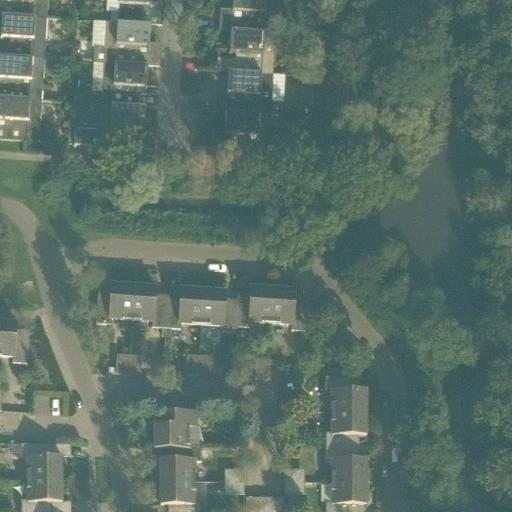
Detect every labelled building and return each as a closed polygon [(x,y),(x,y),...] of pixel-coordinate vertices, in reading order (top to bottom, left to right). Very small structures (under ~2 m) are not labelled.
[(46,21),(47,0),(2,0),(2,7),(11,7),(11,18),(1,17),(1,18),(46,21)] [(110,13),(109,25),(116,26),(140,27),(141,26),(142,7),(150,8),(150,9),(151,9),(151,8),(151,0),(117,0),(117,14),(110,13)] [(275,36),(277,0),(232,0),(231,20),(219,19),(218,32),(230,33),(275,36)] [(0,59),(44,62),(46,23),(46,21),(1,18),(0,39),(0,40),(9,41),(9,47),(0,46),(0,59)] [(94,50),(93,65),(102,66),(147,69),(147,68),(158,69),(158,70),(159,70),(160,56),(148,56),(149,41),(150,28),(150,27),(141,26),(140,27),(116,26),(109,25),(106,25),(104,51),(94,50)] [(272,77),(275,36),(230,33),(229,56),(238,57),(238,61),(217,60),(216,73),(228,74),(272,77)] [(0,100),(41,103),(44,62),(0,59),(0,82),(7,83),(6,89),(0,88),(0,100)] [(101,93),(100,107),(145,110),(146,92),(147,69),(102,66),(101,93)] [(214,101),(213,114),(225,115),(270,118),(279,119),(280,107),(280,105),(271,104),(272,77),(228,74),(226,97),(235,97),(235,102),(214,101)] [(71,92),(70,104),(79,105),(80,92),(71,92)] [(0,130),(4,130),(3,141),(3,142),(25,143),(38,144),(40,124),(41,103),(0,100),(0,130)] [(74,131),(74,147),(77,147),(84,147),(89,148),(97,148),(98,148),(127,150),(133,150),(134,134),(134,130),(142,131),(142,133),(143,133),(145,110),(100,107),(99,128),(98,132),(78,131),(74,131)] [(280,160),(281,140),(268,139),(270,118),(225,115),(224,138),(233,138),(232,144),(211,142),(211,155),(243,157),(280,160)] [(131,323),(133,288),(111,286),(110,297),(97,296),(95,326),(110,327),(111,321),(131,323)] [(165,331),(167,301),(155,300),(156,289),(133,288),(131,323),(151,324),(151,330),(165,331)] [(270,326),(272,291),(250,290),(249,300),(236,299),(236,306),(234,329),(236,329),(250,330),(250,324),(270,326)] [(200,327),(203,292),(180,291),(179,302),(167,301),(165,331),(180,332),(180,326),(200,327)] [(306,320),(307,304),(294,303),(295,293),(272,291),(270,326),(290,327),(290,333),(305,334),(306,320)] [(235,335),(236,329),(234,329),(236,306),(224,305),(225,294),(203,292),(200,327),(221,329),(220,335),(235,335)] [(306,320),(305,334),(314,335),(315,320),(306,320)] [(26,367),(28,337),(15,336),(16,325),(0,323),(0,358),(11,360),(11,366),(26,367)] [(118,355),(117,374),(141,375),(142,356),(118,355)] [(210,375),(212,358),(187,356),(185,373),(210,375)] [(281,377),(281,362),(259,362),(258,376),(281,377)] [(345,379),(345,371),(329,371),(329,379),(325,379),(325,395),(331,395),(331,415),(366,415),(366,392),(355,392),(355,379),(345,379)] [(194,429),(194,414),(164,414),(164,427),(154,427),(153,451),(171,451),(188,451),(188,449),(188,429),(194,429)] [(365,437),(366,415),(331,415),(331,435),(325,435),(325,450),(355,450),(355,437),(365,437)] [(26,482),(61,482),(61,459),(50,459),(50,446),(20,446),(20,462),(26,462),(26,482)] [(200,464),(200,449),(188,449),(188,451),(171,451),(171,462),(160,462),(160,485),(194,484),(194,464),(200,464)] [(366,484),(366,462),(355,462),(355,450),(325,450),(325,464),(331,464),(331,484),(366,484)] [(225,470),(225,494),(244,494),(244,470),(225,470)] [(285,493),(304,494),(305,473),(285,472),(285,493)] [(50,511),(50,504),(61,504),(61,482),(26,482),(26,502),(20,502),(20,511),(50,511)] [(200,511),(201,505),(194,505),(194,484),(160,485),(160,507),(171,507),(170,511),(200,511)] [(365,507),(366,484),(331,484),(331,505),(325,505),(324,511),(354,511),(355,507),(365,507)] [(264,511),(264,500),(245,500),(244,511),(264,511)] [(264,511),(282,511),(282,500),(264,500),(264,511)]
